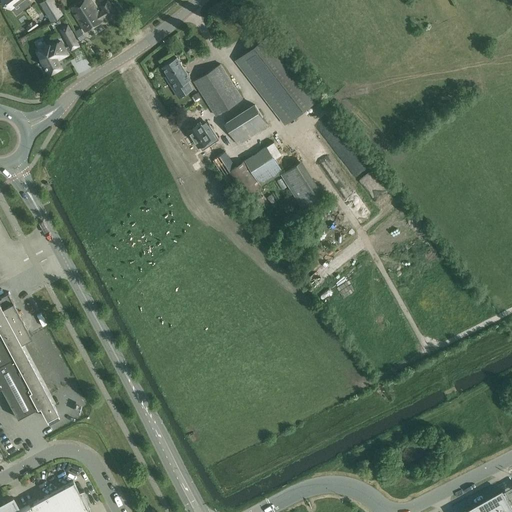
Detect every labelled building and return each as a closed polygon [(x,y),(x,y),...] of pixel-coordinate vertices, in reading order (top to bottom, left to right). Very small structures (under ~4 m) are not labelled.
[(5,0),(8,4),(9,4),(11,8),(12,7),(20,2),(24,8),(31,3),(29,0),(5,0)] [(53,0),(45,0),(41,3),(51,20),(62,14),(53,0)] [(89,0),(83,0),(70,8),(84,31),(102,20),(101,19),(107,15),(108,17),(115,13),(107,0),(99,5),(102,10),(97,13),(89,0)] [(74,31),(78,37),(83,33),(80,28),(74,31)] [(272,32),(237,59),(286,123),(321,96),(272,32)] [(73,34),(66,38),(72,49),(79,45),(73,34)] [(37,52),(43,61),(48,72),(49,73),(61,66),(57,58),(60,57),(67,54),(61,41),(51,47),(50,45),(37,52)] [(177,57),(163,66),(169,74),(166,76),(179,97),(193,89),(187,80),(190,78),(177,57)] [(220,64),(194,80),(193,81),(215,115),(242,98),(220,64)] [(238,144),(268,125),(255,104),(224,123),(238,144)] [(203,128),(200,122),(188,130),(198,146),(200,145),(203,149),(219,139),(209,124),(203,128)] [(235,166),(225,172),(242,197),(261,185),(245,160),(235,166)] [(319,197),(297,163),(282,173),(303,207),(319,197)] [(366,199),(368,197),(342,166),(327,179),(362,219),(374,209),(366,199)] [(320,211),(317,206),(314,201),(295,213),(301,223),(320,211)] [(352,249),(346,254),(352,261),(358,256),(352,249)] [(367,259),(320,292),(326,301),(373,268),(367,259)] [(0,296),(0,387),(1,387),(17,418),(39,406),(45,416),(46,415),(44,413),(54,408),(55,410),(56,409),(20,342),(31,336),(27,329),(28,329),(8,292),(0,296)] [(0,417),(0,423),(6,426),(8,421),(0,417)] [(8,430),(7,435),(20,438),(21,433),(8,430)] [(0,433),(0,438),(11,442),(12,437),(0,433)] [(14,440),(13,445),(27,448),(28,443),(14,440)] [(0,511),(89,511),(89,510),(90,510),(83,489),(79,491),(73,481),(50,493),(48,494),(33,502),(29,504),(19,510),(13,498),(0,504),(0,511)] [(466,511),(465,510),(460,511),(511,511),(511,506),(503,491),(505,491),(505,490),(466,511)]
